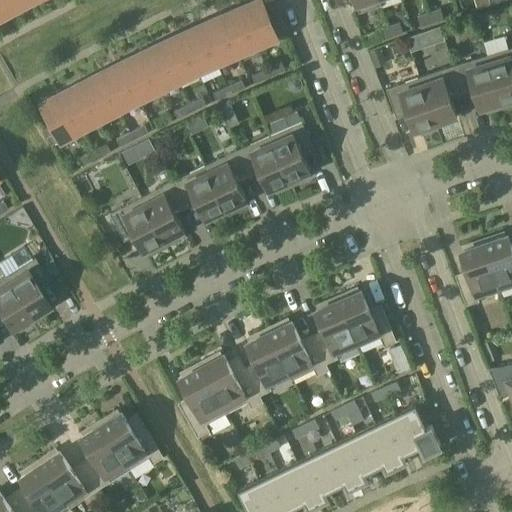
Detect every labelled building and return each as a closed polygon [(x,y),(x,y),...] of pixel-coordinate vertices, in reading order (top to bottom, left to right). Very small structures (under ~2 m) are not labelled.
[(0,0),(0,13),(10,8),(5,0),(0,0)] [(24,0),(5,0),(10,8),(24,0)] [(347,0),(348,2),(353,0),(355,0),(359,12),(381,5),(379,0),(347,0)] [(256,45),(287,32),(280,14),(270,18),(263,1),(241,10),(256,45)] [(440,9),(429,12),(432,23),(444,19),(440,9)] [(241,10),(221,19),(237,53),(256,45),(241,10)] [(429,12),(418,16),(421,26),(432,23),(429,12)] [(200,28),(216,62),(237,53),(221,19),(200,28)] [(400,22),(388,26),(391,36),(403,32),(400,22)] [(388,26),(376,30),(380,40),(391,36),(388,26)] [(200,28),(179,38),(195,72),(216,62),(200,28)] [(160,46),(177,80),(195,72),(179,38),(160,46)] [(160,46),(140,56),(157,90),(177,80),(160,46)] [(511,47),(487,55),(503,107),(511,104),(511,47)] [(381,48),(370,52),(373,62),(385,59),(381,48)] [(461,88),(472,84),(480,108),(486,106),(487,112),(503,107),(487,55),(453,65),(461,88)] [(119,66),(136,100),(157,90),(140,56),(119,66)] [(267,68),(270,76),(285,70),(281,62),(267,68)] [(453,65),(441,69),(420,77),(436,123),(451,118),(451,117),(457,115),(449,92),(461,88),(453,65)] [(119,66),(100,76),(117,110),(136,100),(119,66)] [(270,76),(267,68),(252,74),(255,82),(270,76)] [(99,119),(117,110),(100,76),(81,85),(99,119)] [(291,79),(288,84),(290,90),(295,92),(301,90),(303,85),(301,80),(296,77),(291,79)] [(420,77),(386,88),(394,110),(406,106),(414,130),(420,128),(422,134),(437,128),(436,123),(420,77)] [(227,85),(231,93),(245,87),(242,79),(227,85)] [(81,85),(61,96),(79,130),(99,119),(81,85)] [(231,93),(227,85),(213,92),(217,99),(231,93)] [(43,106),(52,122),(43,127),(52,144),(79,130),(61,96),(43,106)] [(188,103),(192,111),(206,104),(202,96),(188,103)] [(192,111),(188,103),(174,110),(178,117),(192,111)] [(169,112),(155,119),(158,126),(172,120),(169,112)] [(302,121),(270,135),(292,185),(307,178),(305,173),(310,171),(300,148),(312,143),(302,121)] [(131,131),(134,138),(148,131),(144,124),(131,131)] [(134,138),(131,131),(117,138),(120,145),(134,138)] [(270,135),(249,144),(237,149),(247,171),(258,166),(268,189),(274,186),(276,192),(292,185),(270,135)] [(93,151),(97,158),(111,150),(107,143),(93,151)] [(141,158),(134,145),(123,151),(130,164),(141,158)] [(226,155),(205,164),(226,209),(229,215),(246,207),(242,201),(247,199),(236,176),(247,171),(237,149),(226,155)] [(97,158),(93,151),(79,158),(82,165),(97,158)] [(185,174),(173,180),(183,201),(195,196),(206,218),(211,216),(226,209),(205,164),(185,174)] [(173,180),(161,186),(141,196),(167,245),(181,237),(179,232),(184,229),(173,207),(183,201),(173,180)] [(141,196),(110,212),(121,234),(132,228),(144,250),(149,247),(152,252),(167,245),(141,196)] [(503,231),(483,238),(499,286),(511,281),(511,246),(509,238),(506,239),(503,231)] [(476,293),(499,286),(483,238),(463,245),(465,253),(462,254),(470,277),(458,281),(466,304),(479,300),(476,293)] [(44,307),(49,304),(36,283),(47,276),(34,256),(4,275),(30,316),(44,307)] [(0,310),(11,328),(16,325),(19,330),(33,321),(30,316),(4,275),(0,277),(0,310)] [(360,294),(356,287),(337,296),(357,341),(378,332),(384,345),(396,340),(384,310),(372,315),(363,293),(360,294)] [(327,335),(315,340),(326,363),(337,357),(335,351),(357,341),(337,296),(317,304),(320,311),(317,313),(327,335)] [(287,318),(268,327),(289,372),(289,373),(292,379),(314,368),(317,375),(329,369),(326,363),(315,340),(304,345),(294,323),(291,325),(287,318)] [(268,382),(289,373),(289,372),(268,327),(249,336),(252,344),(249,345),(259,367),(248,372),(259,395),(260,395),(271,389),(268,382)] [(486,340),(479,342),(487,362),(494,359),(486,340)] [(219,351),(200,361),(227,412),(248,401),(252,407),(263,401),(260,395),(259,395),(248,372),(237,378),(226,357),(223,358),(219,351)] [(200,361),(181,371),(185,378),(182,380),(193,402),(182,408),(198,435),(201,434),(203,438),(211,433),(209,429),(206,423),(227,412),(200,361)] [(511,394),(511,363),(489,368),(499,395),(511,391),(511,394)] [(397,379),(384,385),(388,395),(401,389),(397,379)] [(384,385),(371,390),(375,401),(388,395),(384,385)] [(332,392),(330,396),(333,402),(341,398),(337,389),(332,392)] [(355,398),(343,403),(348,413),(359,408),(355,398)] [(343,403),(332,408),(336,419),(348,413),(343,403)] [(395,413),(413,450),(423,445),(426,451),(441,444),(431,425),(427,427),(416,403),(395,413)] [(121,416),(117,409),(100,420),(126,463),(125,463),(129,469),(149,457),(153,463),(163,456),(147,429),(137,435),(124,414),(121,416)] [(413,450),(395,413),(376,423),(396,465),(406,461),(403,455),(413,450)] [(264,421),(262,428),(266,434),(276,428),(270,417),(264,421)] [(315,417),(304,423),(308,432),(320,427),(315,417)] [(86,466),(100,487),(110,481),(107,474),(125,463),(126,463),(100,420),(83,431),(87,437),(84,439),(96,460),(86,466)] [(304,423),(292,428),(297,438),(308,432),(304,423)] [(396,465),(376,423),(356,432),(374,469),(384,464),(387,470),(396,465)] [(374,469),(356,432),(337,441),(357,484),(367,479),(364,474),(374,469)] [(276,436),(265,442),(270,452),(281,446),(276,436)] [(357,484),(337,441),(325,447),(317,451),(335,488),(345,483),(348,488),(357,484)] [(265,442),(254,448),(259,457),(270,452),(265,442)] [(66,501),(70,507),(100,487),(86,466),(76,473),(63,453),(60,455),(55,448),(38,459),(66,501)] [(335,488),(317,451),(298,460),(318,503),(327,498),(325,493),(335,488)] [(244,453),(235,458),(240,468),(250,463),(244,453)] [(38,459),(22,471),(26,477),(23,479),(37,499),(27,506),(30,511),(72,511),(70,507),(66,501),(38,459)] [(318,503),(298,460),(278,470),(296,506),(306,502),(309,507),(318,503)] [(296,506),(278,470),(259,479),(274,511),(286,511),(296,506)] [(274,511),(259,479),(238,489),(249,511),(274,511)] [(30,511),(27,506),(18,511),(15,511),(3,494),(0,495),(0,511),(30,511)]
